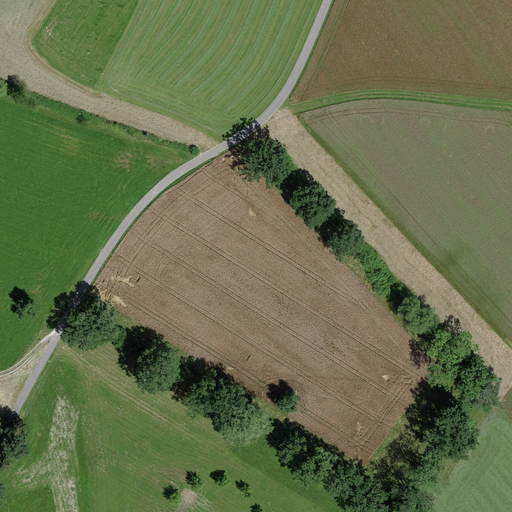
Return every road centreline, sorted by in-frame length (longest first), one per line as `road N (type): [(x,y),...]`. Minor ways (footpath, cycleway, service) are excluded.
road 1 (residential): [(0,440),(126,223),(174,174),(263,119),(292,80),(327,0)]
road 2 (track): [(270,111),(385,95),(511,105)]
